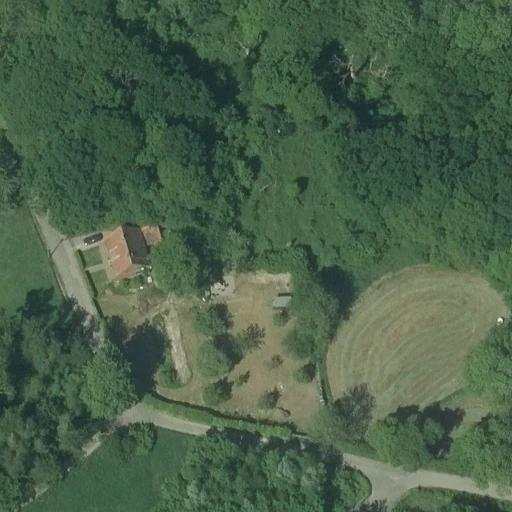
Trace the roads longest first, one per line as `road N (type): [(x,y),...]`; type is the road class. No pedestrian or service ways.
road 1 (residential): [(138,414),(112,387),(82,325),(30,174)]
road 2 (unclassified): [(395,474),(138,414)]
road 3 (track): [(6,511),(138,414)]
